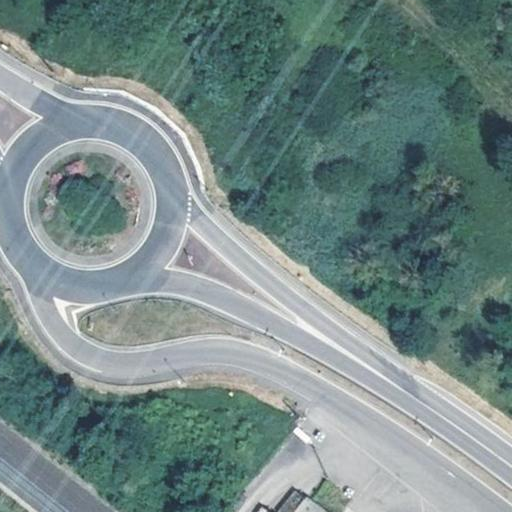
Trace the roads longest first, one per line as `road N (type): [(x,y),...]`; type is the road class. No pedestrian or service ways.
road 1 (unclassified): [(41,274),(56,332),(73,349),(133,367),(215,353),(251,358),(385,428),(501,511)]
road 2 (secondary): [(390,382),(175,197)]
road 3 (secondary): [(147,269),(390,382)]
road 4 (secondary): [(511,466),(390,382)]
road 5 (secondary): [(175,197),(164,162),(144,140),(83,122)]
